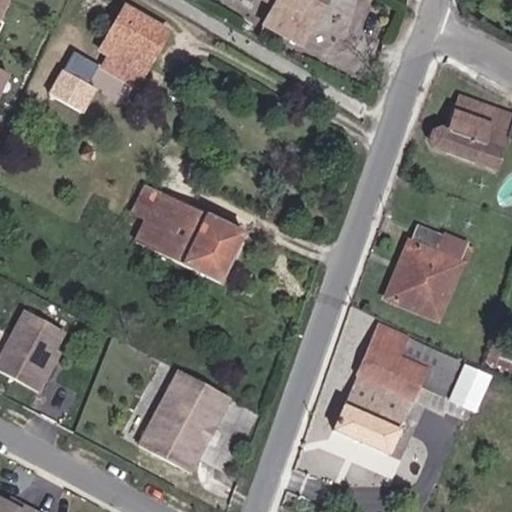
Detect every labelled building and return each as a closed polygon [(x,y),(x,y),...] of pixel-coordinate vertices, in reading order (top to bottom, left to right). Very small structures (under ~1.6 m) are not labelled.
[(0,0),(0,26),(0,27),(12,0),(0,0)] [(265,30),(300,50),(328,0),(252,0),(275,13),(265,30)] [(100,81),(134,98),(164,44),(120,19),(104,48),(115,53),(107,68),(100,81)] [(96,63),(107,68),(115,53),(104,48),(96,63)] [(0,100),(9,84),(0,79),(0,100)] [(435,162),(493,182),(511,128),(461,112),(450,142),(438,138),(430,142),(427,153),(435,162)] [(225,291),(246,241),(161,202),(140,252),(225,291)] [(438,265),(448,246),(420,233),(411,251),(438,265)] [(395,308),(438,328),(472,258),(448,246),(438,265),(411,251),(402,271),(412,275),(395,308)] [(384,303),(395,308),(412,275),(402,271),(384,303)] [(46,381),(55,362),(65,343),(24,322),(0,369),(0,381),(42,403),(51,384),(46,381)] [(333,436),(388,461),(422,383),(448,394),(460,364),(381,328),(333,436)] [(449,399),(479,411),(494,373),(464,361),(449,399)] [(51,384),(61,365),(55,362),(46,381),(51,384)] [(226,403),(180,379),(141,457),(192,484),(207,455),(201,452),(202,450),(199,443),(203,435),(212,432),(226,403)] [(232,406),(226,403),(212,432),(203,435),(199,443),(202,450),(201,452),(207,455),(232,406)]
